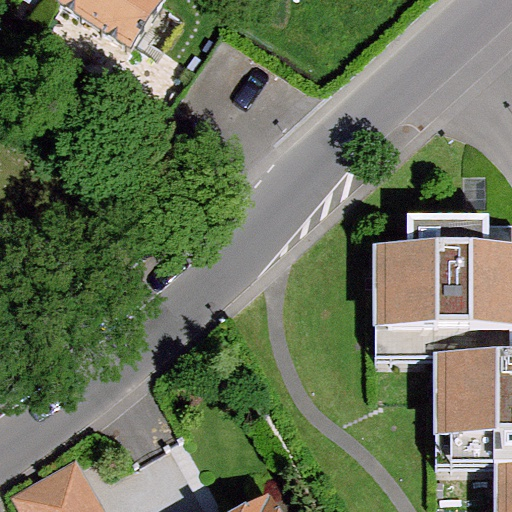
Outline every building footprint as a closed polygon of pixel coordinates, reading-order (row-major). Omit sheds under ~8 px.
[(164,8),(152,0),(47,0),(134,55),(164,8)] [(511,265),(373,263),(372,343),(511,345),(511,265)] [(511,371),(444,371),(443,451),(511,451),(511,371)] [(511,511),(511,475),(494,475),(493,511),(511,511)] [(97,511),(77,477),(23,507),(26,511),(97,511)]
